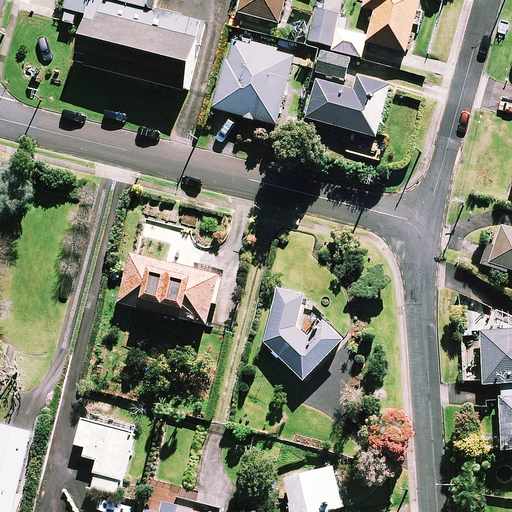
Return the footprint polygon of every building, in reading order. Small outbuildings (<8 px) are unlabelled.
[(213,6),(189,0),(96,0),(83,56),(194,83),(213,6)] [(241,0),(238,13),(279,24),(286,0),(241,0)] [(420,0),(365,0),(364,8),(375,11),(367,42),(406,53),(420,0)] [(366,38),(338,30),(333,51),(361,58),(366,38)] [(297,48),(234,32),(214,109),(277,125),(297,48)] [(351,58),(330,52),(324,75),(345,81),(351,58)] [(393,80),(359,70),(354,90),(317,80),(307,119),(377,138),(393,80)] [(511,229),(502,226),(490,264),(511,270),(511,229)] [(169,259),(134,250),(121,302),(209,324),(222,273),(195,266),(196,259),(170,252),(169,259)] [(305,295),(281,289),(267,343),(305,379),(344,338),(324,319),(318,325),(302,309),(305,295)] [(511,382),(511,330),(482,331),(484,384),(511,382)] [(511,449),(511,389),(499,390),(502,450),(511,449)] [(119,495),(137,424),(91,412),(89,420),(83,418),(77,443),(87,446),(85,456),(100,459),(92,488),(119,495)] [(14,511),(34,430),(0,422),(0,511),(14,511)] [(352,504),(343,471),(283,486),(289,511),(333,511),(332,509),(352,504)] [(193,511),(194,509),(162,501),(159,511),(149,511),(144,511),(143,511),(193,511)]
